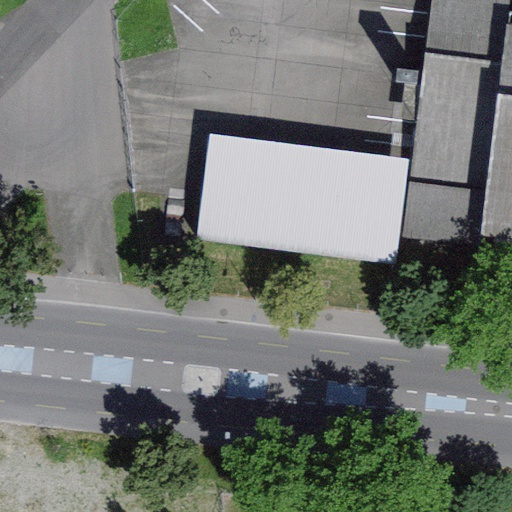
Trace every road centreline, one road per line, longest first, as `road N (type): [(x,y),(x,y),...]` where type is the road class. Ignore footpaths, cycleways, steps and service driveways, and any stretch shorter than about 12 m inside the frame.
road 1 (secondary): [(0,357),(511,410)]
road 2 (unclassified): [(80,0),(56,219)]
